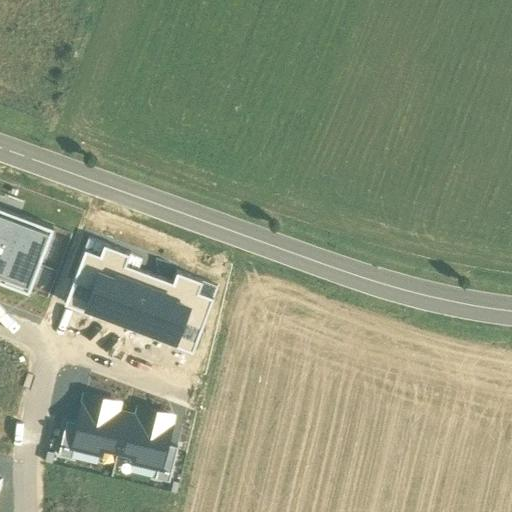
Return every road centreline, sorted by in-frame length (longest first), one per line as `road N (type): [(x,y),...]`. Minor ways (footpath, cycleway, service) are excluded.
road 1 (tertiary): [(0,149),(366,281)]
road 2 (residential): [(29,511),(28,460),(55,344)]
road 3 (tertiary): [(511,312),(366,281)]
road 4 (residential): [(55,344),(187,391)]
